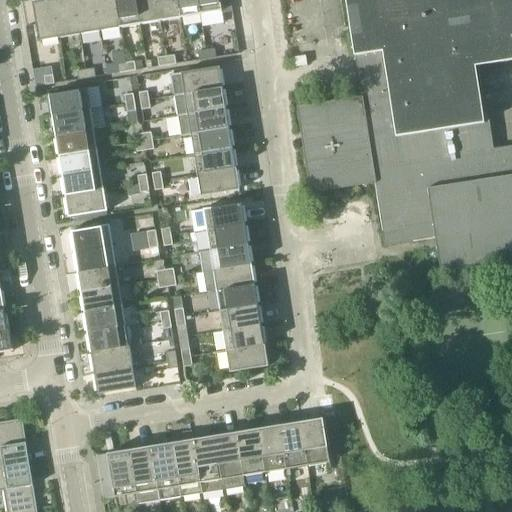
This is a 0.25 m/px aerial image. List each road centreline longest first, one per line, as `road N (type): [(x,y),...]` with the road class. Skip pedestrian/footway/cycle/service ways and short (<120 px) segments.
road 1 (residential): [(63,428),(300,389),(308,379),(258,0)]
road 2 (residential): [(54,375),(0,24)]
